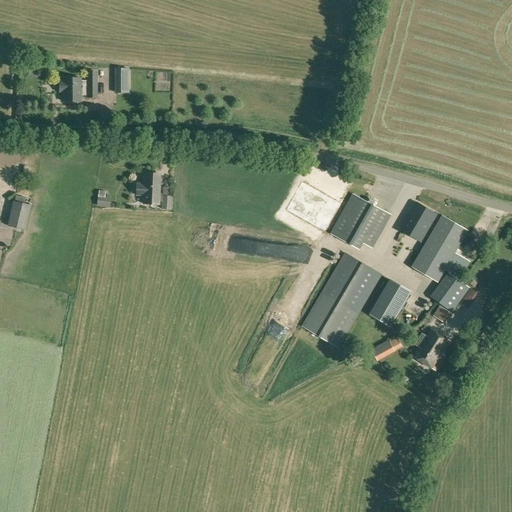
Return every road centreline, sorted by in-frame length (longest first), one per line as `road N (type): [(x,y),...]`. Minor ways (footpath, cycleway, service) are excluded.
road 1 (unclassified): [(0,131),(266,146),(511,209)]
road 2 (unclassified): [(413,511),(424,474),(511,328)]
